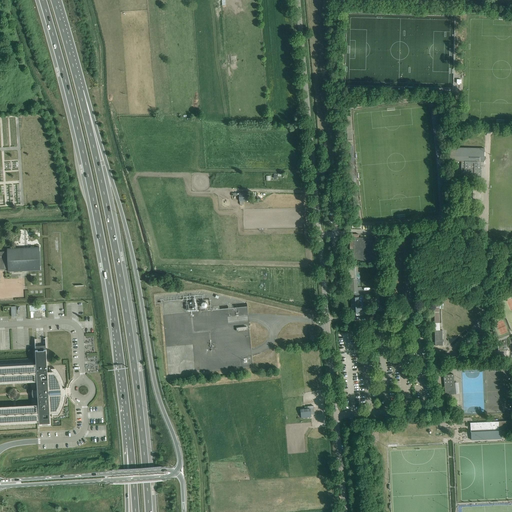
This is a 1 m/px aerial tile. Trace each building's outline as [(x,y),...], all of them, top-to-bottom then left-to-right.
[(450,161),(461,161),(461,176),(480,177),(481,162),(485,162),(485,148),(450,148),(450,161)] [(248,192),(239,193),(239,201),(249,200),(248,192)] [(378,242),(372,241),(372,238),(353,237),(353,261),(377,262),(378,242)] [(35,269),(36,270),(40,270),(39,247),(35,247),(35,249),(12,250),(12,248),(7,249),(7,251),(0,251),(0,269),(8,269),(8,272),(13,271),(13,270),(35,269)] [(357,279),(350,279),(351,292),(358,292),(357,279)] [(358,297),(351,298),(352,312),(354,312),(355,313),(359,313),(358,297)] [(434,305),(435,346),(443,345),(442,330),(440,330),(439,304),(434,305)] [(248,315),(247,307),(230,308),(230,312),(232,311),(232,316),(248,315)] [(38,396),(38,405),(0,407),(0,423),(39,421),(39,426),(42,426),(42,424),(48,423),(48,425),(50,425),(50,412),(52,412),(57,412),(58,413),(58,412),(57,411),(58,409),(59,407),(61,407),(60,406),(60,404),(61,401),(63,402),(63,401),(61,401),(62,398),(62,396),(64,396),(67,395),(66,394),(65,395),(65,388),(66,388),(66,387),(63,388),(63,387),(62,388),(61,385),(60,383),(62,382),(60,382),(59,380),(58,377),(59,377),(59,376),(58,377),(56,375),(55,373),(56,372),(56,371),(55,372),(50,373),(50,372),(50,373),(47,373),(46,337),(45,337),(45,338),(44,338),(44,339),(45,339),(46,345),(44,349),(44,350),(38,351),(38,349),(36,349),(35,339),(37,339),(35,339),(35,338),(36,365),(0,366),(0,382),(37,380),(37,390),(33,390),(33,392),(33,394),(33,396),(38,396)] [(453,374),(444,375),(444,384),(442,384),(443,394),(459,392),(458,382),(454,383),(453,374)] [(310,409),(305,409),(300,410),(301,418),(311,417),(310,409)] [(511,420),(470,423),(471,432),(511,429),(511,420)]
